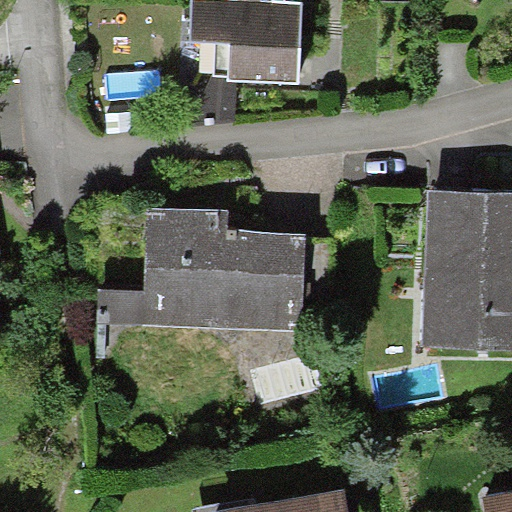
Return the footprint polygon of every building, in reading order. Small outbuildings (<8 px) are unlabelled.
[(194,0),(194,23),(220,24),(218,68),(236,69),(293,71),(296,0),(194,0)] [(233,113),(236,69),(218,68),(193,118),(233,113)] [(511,173),(429,173),(426,341),(511,342),(511,173)] [(143,275),(102,274),(101,314),(303,319),(305,218),(236,216),(237,199),(146,197),(143,275)] [(348,511),(342,474),(212,497),(214,511),(348,511)] [(511,511),(511,474),(485,480),(491,511),(511,511)]
